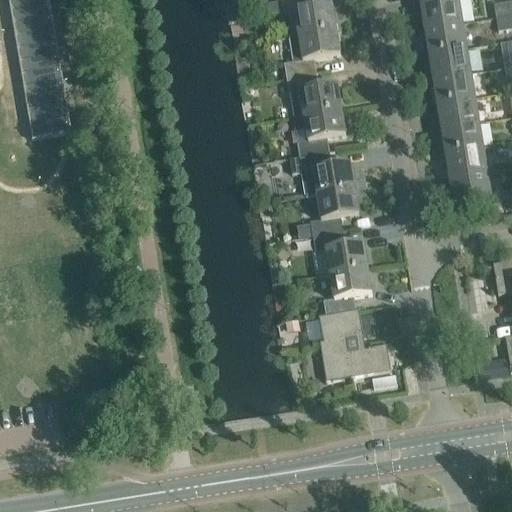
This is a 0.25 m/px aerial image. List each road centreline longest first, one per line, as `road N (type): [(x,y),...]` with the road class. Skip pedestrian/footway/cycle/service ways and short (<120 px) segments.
road 1 (tertiary): [(55,511),(449,446)]
road 2 (residential): [(416,261),(373,0)]
road 3 (residential): [(449,446),(416,261)]
